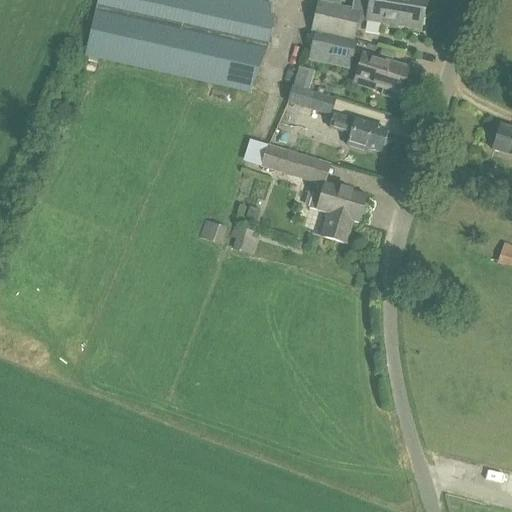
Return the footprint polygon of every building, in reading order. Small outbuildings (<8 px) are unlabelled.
[(273,16),(200,0),(98,0),(86,57),(249,93),(266,47),(273,16)] [(340,8),(334,36),(353,40),(359,15),(366,16),(365,21),(419,29),(422,12),(352,0),(351,10),(340,8)] [(352,0),(422,12),(424,0),(352,0)] [(318,3),(312,31),(334,36),(340,8),(318,3)] [(355,43),(315,33),(310,54),(350,64),(355,43)] [(394,100),(396,94),(400,95),(408,71),(379,61),(378,63),(362,58),(354,83),(373,90),(374,86),(381,89),(379,95),(394,100)] [(307,90),(312,72),(298,68),(293,86),(307,90)] [(333,114),(336,102),(294,89),(290,102),(306,107),(307,105),(333,114)] [(384,137),(385,131),(355,122),(354,123),(334,117),(330,131),(350,137),(347,148),(363,153),(364,149),(378,153),(380,148),(384,147),(386,141),(384,137)] [(511,129),(499,126),(499,128),(496,129),(493,137),(495,139),(491,151),(511,157),(511,129)] [(258,169),(322,188),(329,166),(265,147),(258,169)] [(366,198),(325,185),(322,196),(314,194),(309,210),(327,216),(321,238),(346,246),(353,223),(358,225),(366,198)] [(200,241),(219,247),(224,230),(205,224),(200,241)] [(234,225),(230,237),(235,239),(232,249),(253,256),(259,239),(243,234),(245,229),(234,225)] [(511,245),(503,243),(497,264),(511,268),(511,245)]
